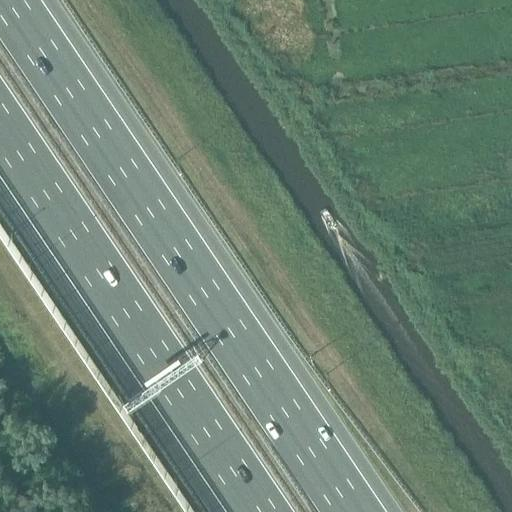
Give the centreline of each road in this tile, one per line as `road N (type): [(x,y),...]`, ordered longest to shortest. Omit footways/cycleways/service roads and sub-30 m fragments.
road 1 (motorway): [(352,511),(7,0)]
road 2 (motorway): [(0,121),(264,511)]
